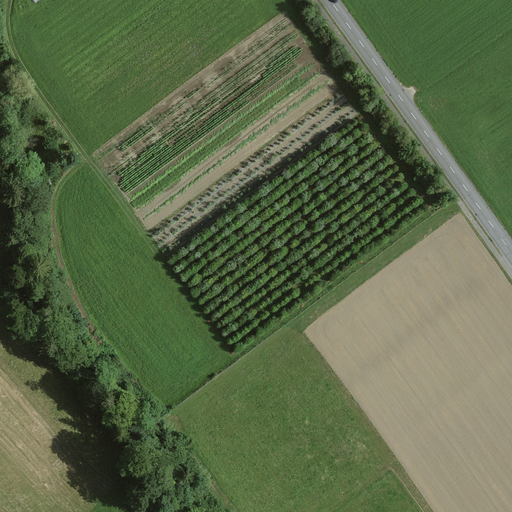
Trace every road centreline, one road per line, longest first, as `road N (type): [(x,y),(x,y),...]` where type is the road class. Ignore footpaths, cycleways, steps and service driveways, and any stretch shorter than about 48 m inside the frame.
road 1 (track): [(9,0),(6,24),(19,62),(234,358),(436,207),(346,87)]
road 2 (tertiary): [(511,255),(329,0)]
